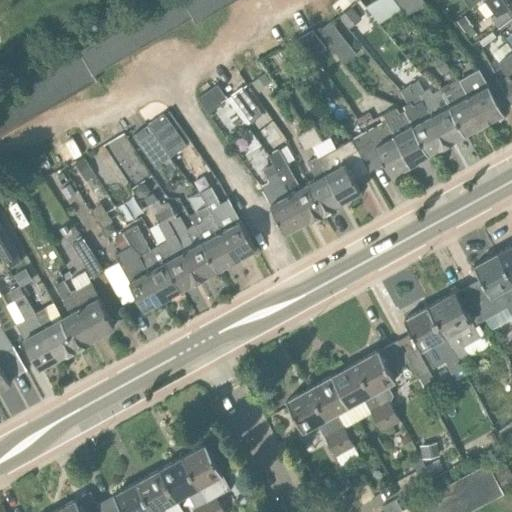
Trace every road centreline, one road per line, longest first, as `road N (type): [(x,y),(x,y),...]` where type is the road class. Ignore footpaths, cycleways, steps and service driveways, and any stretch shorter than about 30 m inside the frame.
road 1 (tertiary): [(204,341),(511,179)]
road 2 (tertiary): [(0,461),(204,341)]
road 3 (residential): [(296,511),(204,341)]
